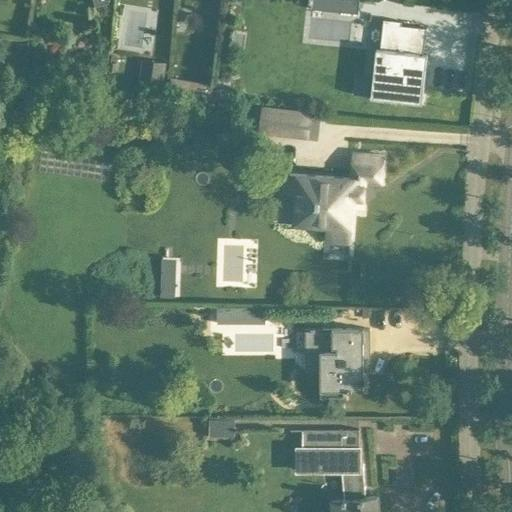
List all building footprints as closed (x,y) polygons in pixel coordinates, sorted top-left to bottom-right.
[(338,0),(338,11),(358,13),(359,0),(338,0)] [(401,21),(384,19),(380,48),(376,48),(375,58),(373,78),(386,79),(384,98),(387,99),(422,102),(426,72),(427,57),(428,53),(426,53),(424,53),(426,27),(401,25),(401,21)] [(141,68),(138,90),(162,93),(165,72),(141,68)] [(264,107),(261,131),(306,136),(309,112),(264,107)] [(275,173),(274,190),(279,190),(297,191),(295,222),(328,224),(327,239),(349,241),(352,205),(361,206),(363,181),(380,182),(382,155),(353,153),(351,178),(275,173)] [(161,262),(160,296),(175,297),(176,287),(174,287),(175,262),(162,262),(161,262)] [(218,306),(218,323),(233,323),(233,306),(218,306)] [(320,396),(345,396),(344,389),(348,389),(352,389),(363,389),(364,382),(365,382),(365,376),(363,376),(363,370),(370,370),(370,368),(363,368),(363,357),(369,356),(370,330),(370,328),(323,328),(323,350),(314,350),(314,352),(315,352),(315,369),(320,369),(320,396)] [(230,433),(230,419),(207,418),(207,432),(230,433)] [(359,429),(291,428),(290,430),(302,430),(302,450),(313,450),(313,469),(318,469),(318,470),(323,470),(334,470),(334,469),(341,469),(341,470),(342,470),(344,497),(343,497),(343,499),(332,500),(332,511),(379,511),(378,496),(363,497),(362,488),(365,488),(363,465),(358,465),(359,429)]
